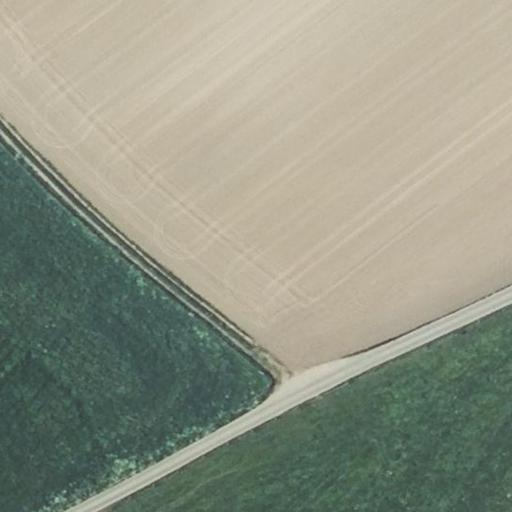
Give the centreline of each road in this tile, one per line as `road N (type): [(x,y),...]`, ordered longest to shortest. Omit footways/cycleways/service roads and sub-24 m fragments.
road 1 (unclassified): [(75,511),(317,383),(511,292)]
road 2 (track): [(317,383),(207,311),(74,200),(0,119)]
